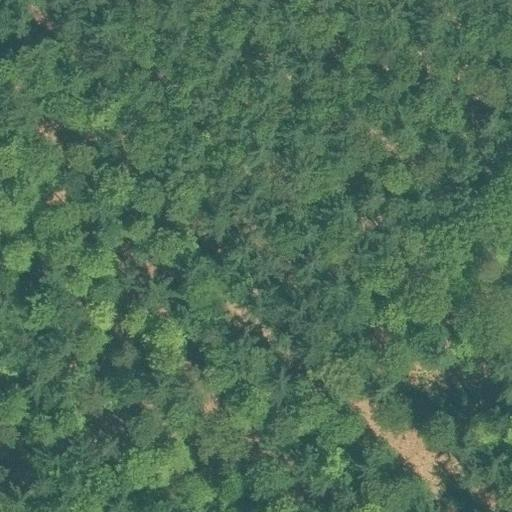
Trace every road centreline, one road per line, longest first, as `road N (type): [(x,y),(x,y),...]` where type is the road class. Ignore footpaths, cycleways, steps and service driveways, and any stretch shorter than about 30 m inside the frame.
road 1 (track): [(511,199),(109,511)]
road 2 (track): [(349,323),(18,0)]
